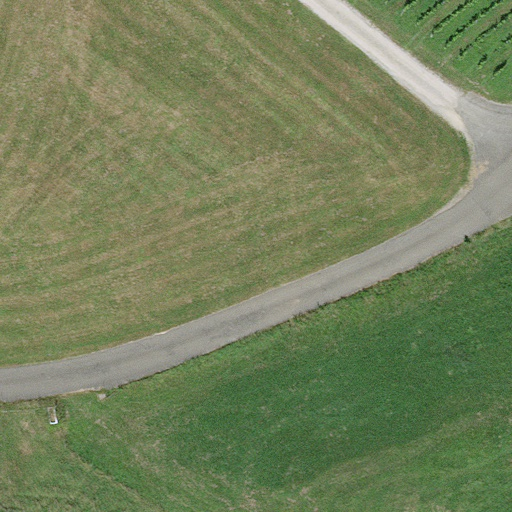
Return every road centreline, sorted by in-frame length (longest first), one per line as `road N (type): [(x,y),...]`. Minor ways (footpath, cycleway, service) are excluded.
road 1 (unclassified): [(0,387),(64,387),(126,367),(453,224),(511,177)]
road 2 (track): [(511,162),(310,0)]
